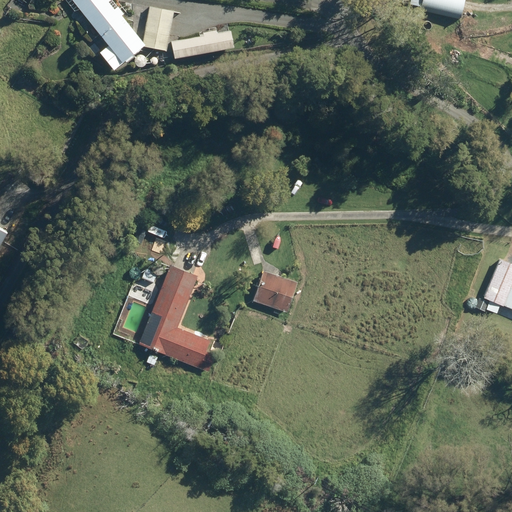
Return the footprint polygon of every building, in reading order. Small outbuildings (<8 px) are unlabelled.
[(71,0),(107,47),(99,53),(112,71),(141,49),(166,52),(171,11),(146,7),(142,42),(111,0),(71,0)] [(462,0),(407,0),(407,5),(419,7),(418,11),(459,19),(462,0)] [(202,36),(170,41),(173,59),(233,48),(230,31),(216,34),(215,30),(201,32),(202,36)] [(143,53),(141,53),(140,53),(138,53),(137,53),(136,54),(134,55),(133,56),(133,57),(132,58),(132,60),(132,61),(132,63),(132,64),(133,65),(134,66),(135,67),(136,68),(137,69),(139,69),(140,69),(141,69),(143,69),(144,68),(145,67),(146,66),(147,65),(148,64),(148,62),(148,61),(148,59),(147,58),(147,57),(146,56),(145,55),(144,54),(143,53)] [(409,188),(402,195),(416,209),(422,204),(428,210),(434,204),(438,208),(446,200),(426,180),(413,193),(409,188)] [(503,301),(511,277),(511,261),(500,256),(485,294),(503,301)] [(200,276),(170,264),(139,343),(208,371),(218,345),(178,329),(200,276)] [(297,283),(262,271),(252,301),(286,313),(297,283)]
